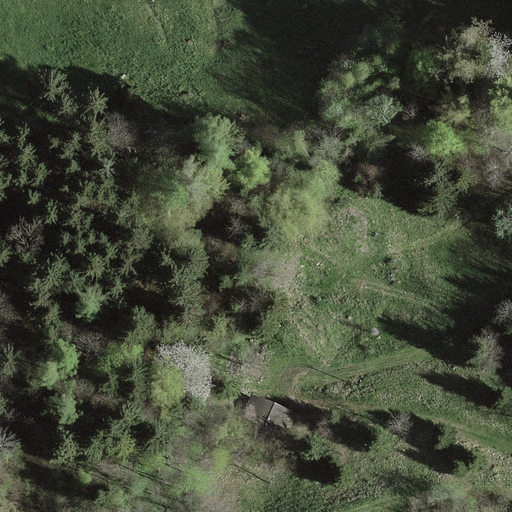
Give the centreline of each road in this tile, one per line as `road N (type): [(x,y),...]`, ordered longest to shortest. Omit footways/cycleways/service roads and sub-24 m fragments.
road 1 (track): [(511,446),(280,387),(290,373),(386,362),(454,339),(455,315),(397,292)]
road 2 (track): [(363,511),(457,493),(511,493)]
